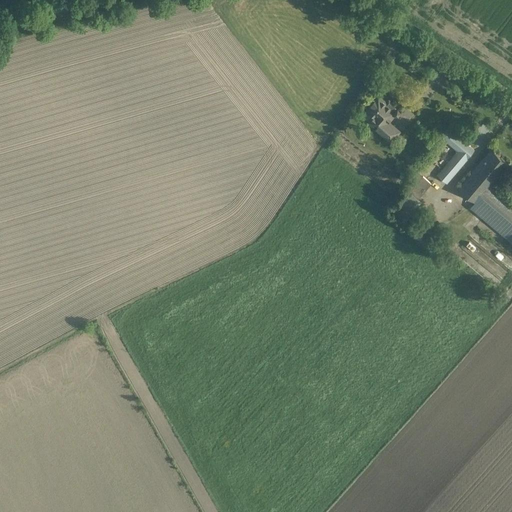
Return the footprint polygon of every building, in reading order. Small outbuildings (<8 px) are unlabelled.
[(386,104),(378,97),(376,100),(372,99),(368,103),(369,107),(367,110),(378,120),(376,122),(381,127),(382,128),(388,122),(394,114),(398,115),(400,112),(398,109),(394,110),(393,110),(396,107),(389,100),(386,104)] [(388,122),(382,128),(381,127),(379,130),(391,140),(399,131),(388,122)] [(473,151),(448,129),(442,137),(458,151),(459,151),(467,158),(473,151)] [(507,164),(490,150),(480,163),(497,176),(507,164)] [(458,151),(438,175),(446,183),(467,158),(459,151),(458,151)] [(480,163),(458,188),(474,202),(475,202),(490,185),(497,176),(480,163)] [(417,172),(404,187),(407,189),(418,199),(431,184),(417,172)] [(511,203),(490,185),(475,202),(474,202),(470,207),(511,242),(511,203)] [(407,189),(390,210),(404,222),(421,201),(418,199),(407,189)] [(427,212),(410,232),(427,246),(444,226),(427,212)]
